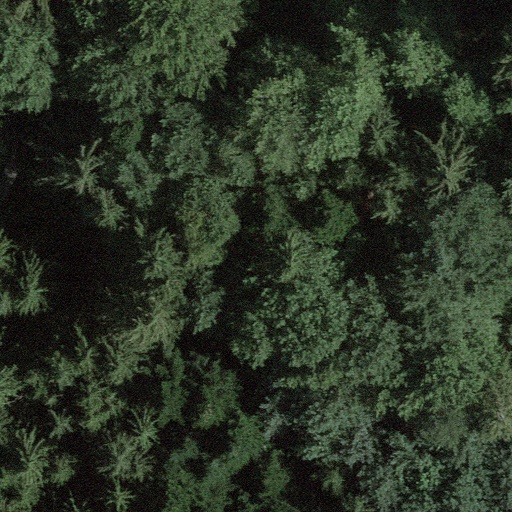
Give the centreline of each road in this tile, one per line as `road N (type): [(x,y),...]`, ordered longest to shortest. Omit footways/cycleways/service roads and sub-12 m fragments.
road 1 (track): [(337,511),(58,0)]
road 2 (track): [(167,192),(396,345),(459,375),(511,376)]
